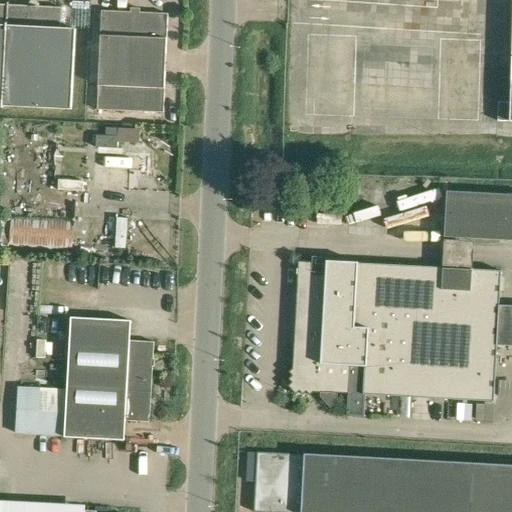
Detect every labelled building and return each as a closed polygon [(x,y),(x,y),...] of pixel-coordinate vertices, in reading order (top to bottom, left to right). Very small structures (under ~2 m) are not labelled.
[(8,5),(3,106),(3,108),(3,106),(71,109),(75,28),(61,28),(61,7),(8,5)] [(102,10),(98,86),(97,109),(164,112),(168,13),(102,10)] [(356,63),(372,63),(372,41),(357,41),(357,49),(341,48),(340,92),(355,92),(356,63)] [(498,121),(511,121),(511,70),(511,102),(498,102),(498,121)] [(386,118),(402,119),(402,95),(387,94),(386,118)] [(437,97),(438,112),(451,111),(450,96),(437,97)] [(104,129),(104,137),(117,138),(118,130),(113,129),(104,129)] [(166,132),(121,129),(120,145),(165,148),(166,132)] [(117,143),(117,138),(104,137),(97,137),(96,149),(117,150),(117,143)] [(511,194),(447,190),(445,236),(511,240),(511,194)] [(72,250),(75,218),(7,215),(5,246),(72,250)] [(291,382),(288,386),(296,394),(299,391),(302,395),(306,392),(309,395),(313,391),(348,393),(347,415),(364,416),(366,394),(495,401),(502,270),(473,268),(474,240),(444,239),(443,267),(327,261),(327,262),(298,261),(292,368),(288,372),(292,375),(288,378),(291,382)] [(71,317),(67,376),(151,381),(154,341),(130,340),(131,320),(71,317)] [(15,433),(64,436),(124,439),(125,420),(149,421),(151,381),(67,376),(66,388),(18,385),(15,433)] [(254,511),(274,511),(511,511),(511,465),(257,452),(254,511)]
